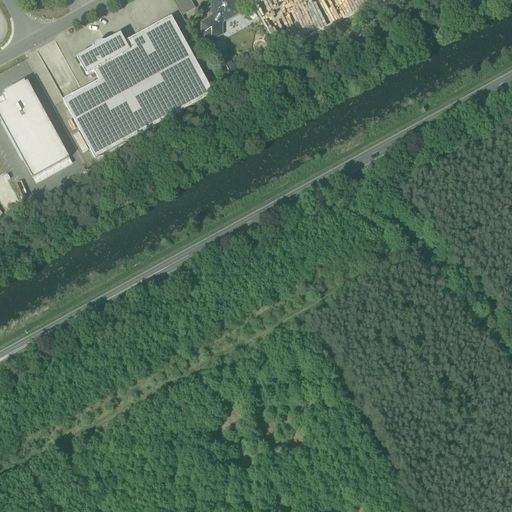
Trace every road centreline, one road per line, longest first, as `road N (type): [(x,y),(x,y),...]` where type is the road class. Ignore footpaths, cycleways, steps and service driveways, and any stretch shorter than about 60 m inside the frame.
road 1 (primary): [(0,361),(511,79)]
road 2 (track): [(422,232),(0,469)]
